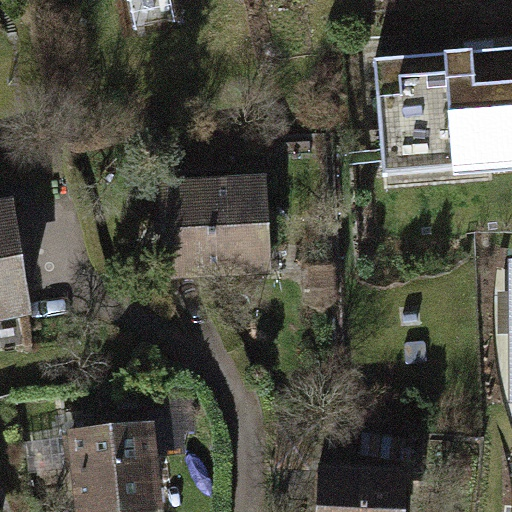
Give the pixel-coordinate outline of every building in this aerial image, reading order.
[(511,52),(375,62),(383,175),(511,165),(511,52)] [(270,177),(158,183),(164,285),(276,279),(270,177)] [(13,204),(0,205),(0,324),(31,320),(13,204)] [(162,511),(156,428),(69,436),(75,511),(162,511)] [(407,511),(408,479),(319,476),(317,511),(407,511)]
